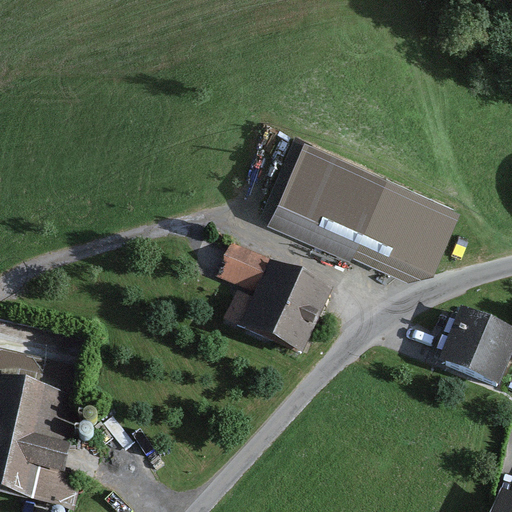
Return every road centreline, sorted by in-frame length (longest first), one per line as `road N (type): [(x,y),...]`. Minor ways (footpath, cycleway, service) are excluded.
road 1 (track): [(397,311),(224,221),(182,223),(75,252),(0,286)]
road 2 (tertiary): [(195,511),(371,331),(427,296),(511,267)]
